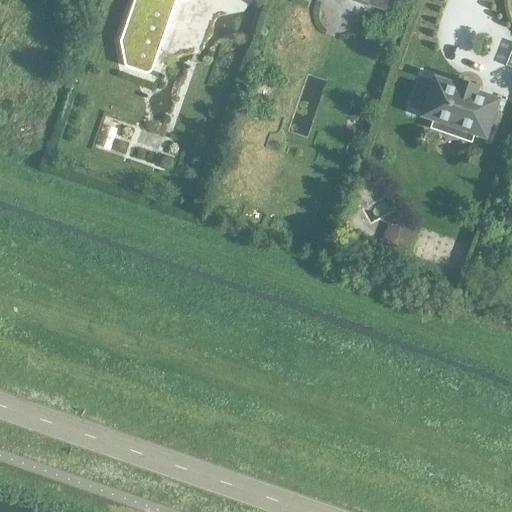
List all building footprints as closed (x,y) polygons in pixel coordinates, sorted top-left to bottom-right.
[(137,0),(136,1),(135,2),(122,40),(122,41),(122,42),(126,65),(127,67),(128,67),(128,68),(132,69),(132,68),(146,73),(147,73),(150,73),(151,72),(152,71),(153,71),(153,70),(155,66),(178,1),(181,0),(137,0)] [(386,9),(389,0),(352,0),(368,5),(369,2),(386,9)] [(268,113),(279,80),(256,72),(244,104),(268,113)] [(465,130),(486,137),(499,100),(477,92),(478,90),(459,83),(458,85),(436,78),(435,83),(421,78),(411,105),(425,110),(423,115),(445,123),(446,119),(466,126),(465,130)] [(388,227),(382,246),(384,247),(403,254),(410,235),(389,227),(388,227)]
